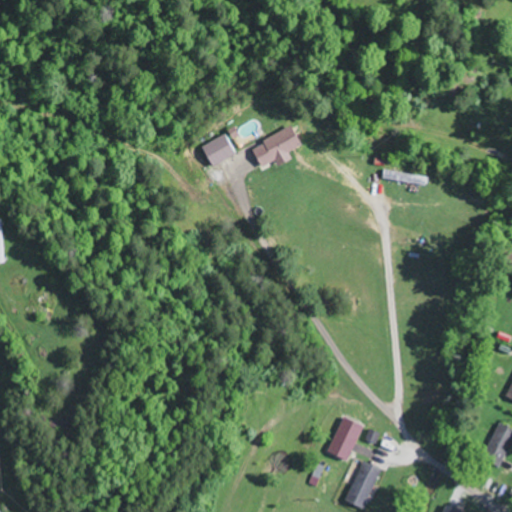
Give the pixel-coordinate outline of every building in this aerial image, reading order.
[(255,147),(266,167),(309,142),(297,123),(255,147)] [(239,151),(227,133),(204,148),(216,167),(239,151)] [(381,177),(429,187),(430,178),(383,168),(381,177)] [(3,218),(0,218),(0,263),(8,263),(3,218)] [(46,321),(59,279),(48,275),(35,318),(46,321)] [(503,464),(511,445),(511,428),(500,422),(484,454),(503,464)] [(383,470),(366,462),(347,500),(365,508),(383,470)]
